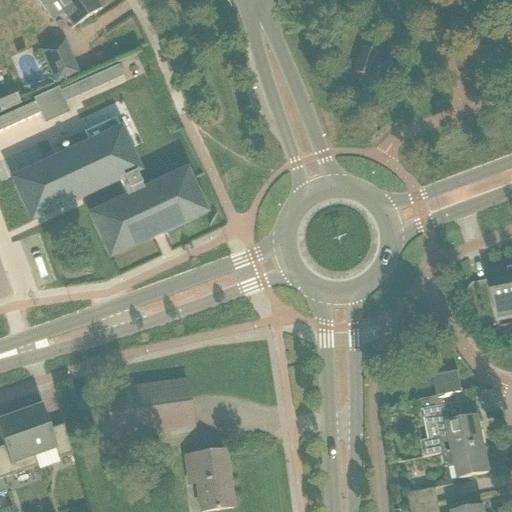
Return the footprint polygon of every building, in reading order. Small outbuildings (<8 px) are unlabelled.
[(93,0),(36,0),(44,11),(55,4),(72,29),(101,10),(93,0)] [(353,74),(368,79),(377,53),(362,48),(353,74)] [(46,64),(55,84),(78,74),(69,54),(46,64)] [(114,66),(119,78),(125,75),(120,64),(114,66)] [(110,81),(119,78),(114,66),(105,70),(110,81)] [(105,70),(97,74),(102,85),(110,81),(105,70)] [(97,74),(88,78),(93,89),(102,85),(97,74)] [(88,78),(81,81),(86,92),(93,89),(88,78)] [(81,81),(74,85),(79,96),(86,92),(81,81)] [(0,90),(0,111),(23,103),(16,85),(0,90)] [(74,85),(67,88),(71,99),(79,96),(74,85)] [(58,88),(45,93),(56,118),(69,112),(64,102),(59,91),(58,88)] [(67,88),(59,91),(64,102),(71,99),(67,88)] [(33,99),(43,123),(56,118),(45,93),(33,99)] [(22,185),(15,188),(27,215),(35,212),(38,219),(118,182),(127,199),(97,213),(101,221),(93,224),(106,251),(113,248),(117,255),(198,217),(194,210),(202,207),(189,179),(181,182),(178,175),(144,191),(135,174),(139,172),(114,119),(83,134),(89,145),(19,177),(22,185)] [(511,267),(489,272),(498,319),(511,315),(511,267)] [(433,378),(437,398),(462,393),(457,372),(433,378)] [(88,401),(92,436),(111,433),(112,440),(173,431),(193,429),(186,382),(105,393),(106,398),(88,401)] [(423,459),(442,456),(442,454),(483,446),(477,419),(472,420),(468,402),(423,411),(428,442),(420,443),(423,459)] [(71,455),(63,425),(62,426),(49,431),(40,406),(39,407),(39,408),(31,411),(31,410),(17,414),(33,458),(34,458),(55,451),(55,452),(58,458),(57,458),(58,460),(71,455)] [(33,458),(17,414),(16,415),(16,416),(0,421),(0,440),(3,447),(0,448),(0,477),(1,480),(37,467),(34,458),(33,458)] [(442,454),(442,456),(445,469),(456,467),(459,480),(489,474),(483,446),(442,454)] [(197,485),(200,511),(212,511),(233,509),(224,452),(185,458),(189,486),(197,485)] [(406,495),(409,509),(438,503),(435,489),(406,495)] [(439,511),(438,503),(409,509),(409,511),(439,511)]
